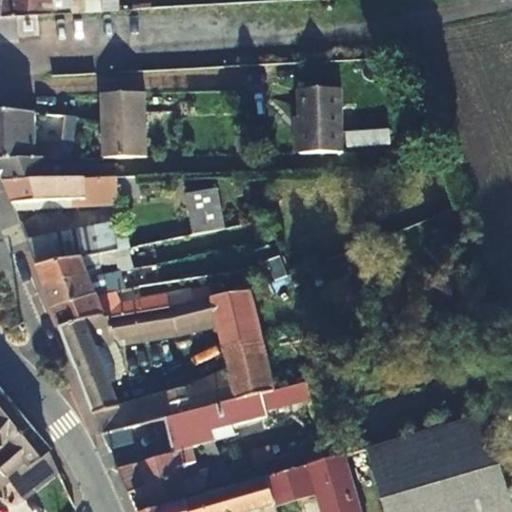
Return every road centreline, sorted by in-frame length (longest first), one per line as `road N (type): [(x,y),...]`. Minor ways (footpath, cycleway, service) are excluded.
road 1 (unknown): [(0,66),(283,81)]
road 2 (residential): [(103,503),(59,417),(0,358)]
